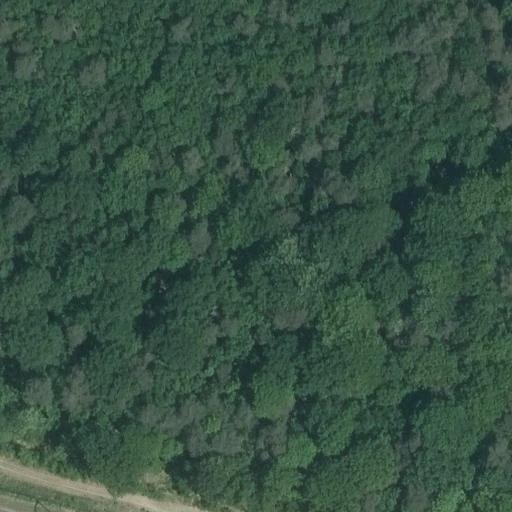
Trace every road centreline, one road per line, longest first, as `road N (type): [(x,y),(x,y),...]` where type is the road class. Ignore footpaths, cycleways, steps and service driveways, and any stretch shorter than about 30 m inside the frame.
road 1 (track): [(0,463),(186,511)]
road 2 (unknown): [(459,182),(452,0)]
